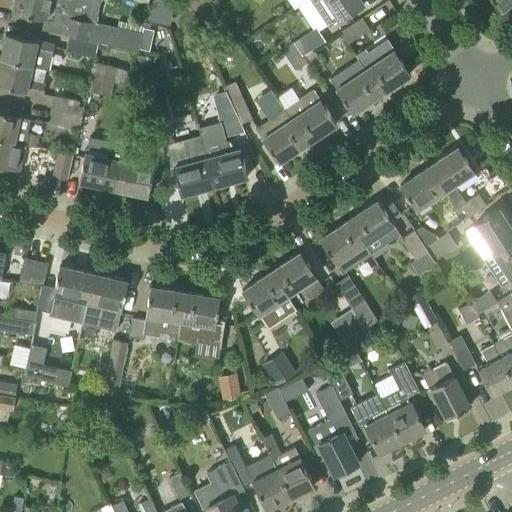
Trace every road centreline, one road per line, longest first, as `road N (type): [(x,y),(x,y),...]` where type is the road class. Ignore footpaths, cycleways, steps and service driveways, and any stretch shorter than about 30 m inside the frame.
road 1 (residential): [(0,208),(184,254),(216,251),(257,234),(479,83)]
road 2 (secondary): [(391,511),(509,453)]
